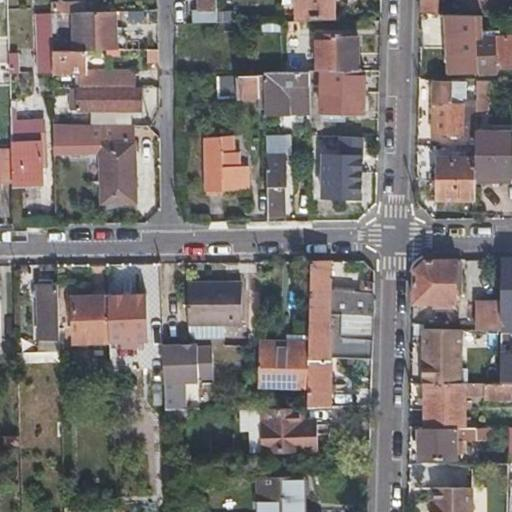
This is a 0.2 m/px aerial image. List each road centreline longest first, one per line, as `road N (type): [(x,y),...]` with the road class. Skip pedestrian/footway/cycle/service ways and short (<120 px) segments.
road 1 (residential): [(388,511),(392,240)]
road 2 (residential): [(173,0),(173,242)]
road 3 (residential): [(392,240),(400,0)]
road 4 (residential): [(173,242),(392,240)]
road 5 (residential): [(0,245),(173,242)]
road 6 (residential): [(392,240),(511,237)]
